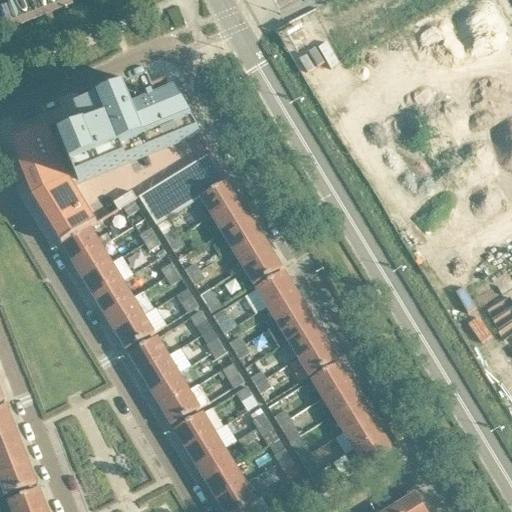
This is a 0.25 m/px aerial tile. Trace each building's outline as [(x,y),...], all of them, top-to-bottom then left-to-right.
[(70,130),(53,137),(73,184),(75,188),(201,136),(181,103),(178,97),(171,87),(154,94),(151,85),(66,120),(70,130)] [(49,127),(11,143),(34,200),(62,245),(90,228),(97,224),(75,188),(73,184),(53,137),(49,127)] [(222,175),(215,180),(220,187),(229,182),(224,174),(222,175)] [(215,180),(206,185),(211,193),(220,187),(215,180)] [(240,200),(229,182),(220,187),(211,193),(202,199),(212,216),(240,200)] [(206,185),(197,191),(202,199),(211,193),(206,185)] [(197,191),(188,196),(193,204),(202,199),(197,191)] [(132,192),(123,198),(128,206),(134,202),(137,200),(132,192)] [(188,196),(179,202),(184,209),(193,204),(188,196)] [(123,198),(114,203),(119,211),(124,208),(128,206),(123,198)] [(240,200),(212,216),(223,234),(251,217),(240,200)] [(128,206),(124,208),(129,217),(139,211),(134,202),(128,206)] [(179,202),(170,208),(174,215),(184,209),(179,202)] [(170,208),(161,213),(165,220),(167,220),(174,215),(170,208)] [(161,213),(152,219),(156,226),(165,220),(161,213)] [(233,252),(261,235),(251,217),(223,234),(233,252)] [(62,245),(73,264),(102,247),(111,241),(106,234),(97,239),(90,228),(62,245)] [(116,228),(108,233),(113,240),(121,235),(116,228)] [(173,229),(163,235),(168,243),(178,237),(173,229)] [(151,230),(141,236),(146,244),(156,238),(151,230)] [(261,235),(233,252),(244,269),(272,252),(261,235)] [(178,237),(168,243),(174,253),(184,246),(178,237)] [(156,238),(146,244),(151,252),(161,246),(156,238)] [(102,247),(73,264),(84,281),(112,264),(102,247)] [(159,259),(167,255),(164,250),(156,255),(159,259)] [(272,252),(244,269),(255,287),(283,270),(272,252)] [(112,264),(84,281),(95,299),(123,282),(132,276),(121,259),(112,264)] [(172,265),(162,271),(167,279),(177,273),(172,265)] [(195,265),(185,272),(190,279),(200,273),(195,265)] [(177,273),(167,279),(172,287),(182,280),(177,273)] [(200,273),(190,279),(195,287),(205,281),(200,273)] [(268,307),(295,291),(285,273),(257,290),(268,307)] [(123,282),(95,299),(105,316),(134,299),(123,282)] [(188,290),(181,295),(186,304),(183,305),(188,314),(199,308),(188,290)] [(278,325),(306,308),(299,296),(295,291),(268,307),(278,325)] [(134,299),(105,316),(116,334),(144,317),(153,311),(143,294),(134,299)] [(216,300),(206,306),(211,315),(221,308),(216,300)] [(289,343),(317,326),(306,308),(278,325),(268,331),(279,349),(289,343)] [(224,310),(212,317),(219,328),(223,335),(237,326),(233,319),(230,321),(224,310)] [(201,313),(191,319),(202,336),(212,330),(201,313)] [(144,317),(116,334),(127,352),(155,334),(144,317)] [(299,361),(327,344),(317,326),(289,343),(299,361)] [(212,330),(202,336),(212,354),(222,348),(212,330)] [(241,338),(229,345),(234,353),(246,347),(241,338)] [(130,356),(140,374),(168,357),(158,339),(130,356)] [(310,378),(338,361),(327,344),(299,361),(310,378)] [(251,355),(246,347),(234,353),(239,362),(251,355)] [(218,363),(228,357),(222,348),(212,354),(218,363)] [(140,374),(151,391),(179,374),(168,357),(140,374)] [(313,381),(323,398),(351,382),(340,364),(313,381)] [(244,383),(233,366),(223,372),(234,390),(244,383)] [(262,373),(250,380),(255,388),(266,381),(262,373)] [(151,391),(162,409),(190,392),(179,374),(151,391)] [(271,389),(266,381),(255,388),(260,396),(271,389)] [(351,382),(323,398),(334,416),(361,399),(351,382)] [(190,392),(162,409),(172,427),(210,404),(199,386),(190,392)] [(247,388),(237,394),(242,404),(253,398),(247,388)] [(361,399),(334,416),(345,434),(372,417),(361,399)] [(0,409),(0,432),(14,427),(7,407),(0,409)] [(213,409),(175,432),(186,449),(214,432),(223,427),(213,409)] [(284,409),(273,416),(279,426),(290,419),(284,409)] [(263,413),(252,420),(258,429),(269,423),(263,413)] [(372,417),(345,434),(355,451),(383,435),(372,417)] [(290,419),(279,426),(289,443),(300,436),(290,419)] [(269,423),(258,429),(269,447),(279,440),(269,423)] [(214,432),(186,449),(197,467),(225,449),(236,442),(226,425),(223,427),(214,432)] [(0,454),(22,446),(14,427),(0,432),(0,454)] [(254,432),(239,441),(243,447),(258,439),(254,432)] [(383,435),(346,457),(357,475),(393,452),(383,435)] [(300,436),(289,443),(300,461),(311,454),(300,436)] [(22,446),(0,454),(0,476),(29,465),(22,446)] [(197,467),(207,484),(235,467),(225,449),(197,467)] [(284,449),(274,455),(279,464),(290,458),(284,449)] [(322,472),(311,454),(300,461),(311,478),(322,472)] [(279,464),(284,472),(295,466),(290,458),(279,464)] [(37,484),(29,465),(0,476),(0,478),(7,495),(37,484)] [(235,467),(207,484),(218,502),(246,484),(235,467)] [(322,472),(311,478),(322,496),(337,487),(326,470),(322,472)] [(315,500),(315,499),(310,491),(310,492),(300,476),(290,482),(305,506),(315,500)] [(246,484),(218,502),(224,511),(239,511),(257,502),(246,484)] [(39,491),(0,506),(2,511),(41,511),(47,510),(39,491)] [(425,511),(415,495),(396,507),(399,511),(425,511)] [(269,511),(262,499),(257,502),(239,511),(269,511)] [(175,511),(172,503),(152,511),(175,511)]
